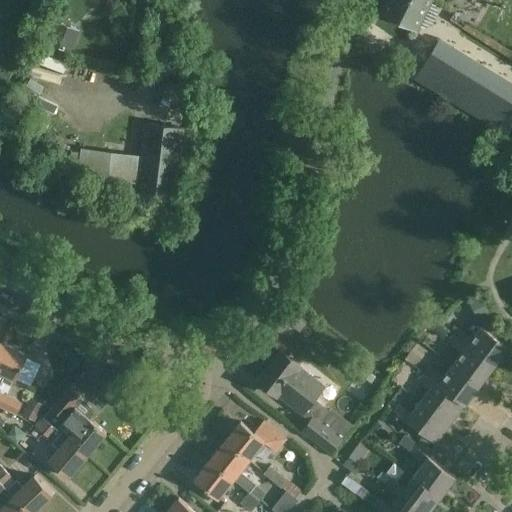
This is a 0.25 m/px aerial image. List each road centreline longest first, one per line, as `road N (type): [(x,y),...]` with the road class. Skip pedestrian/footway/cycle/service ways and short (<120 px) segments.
road 1 (residential): [(216,376),(273,296),(332,67),(361,0)]
road 2 (residential): [(216,376),(0,274)]
road 3 (residential): [(102,511),(216,376)]
